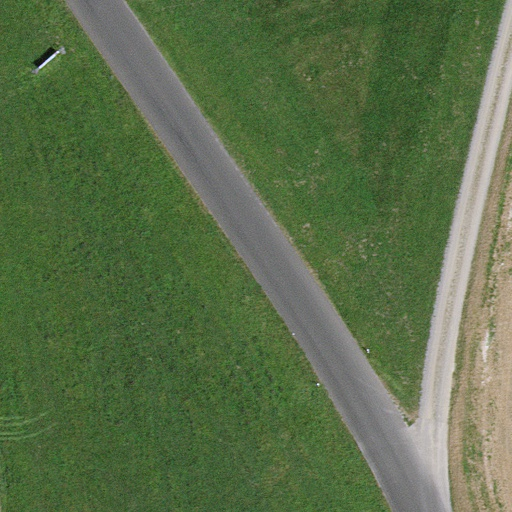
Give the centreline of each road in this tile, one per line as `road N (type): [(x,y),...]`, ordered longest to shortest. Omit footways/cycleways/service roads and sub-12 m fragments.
road 1 (tertiary): [(94,0),(434,511)]
road 2 (track): [(425,489),(443,306),(511,5)]
